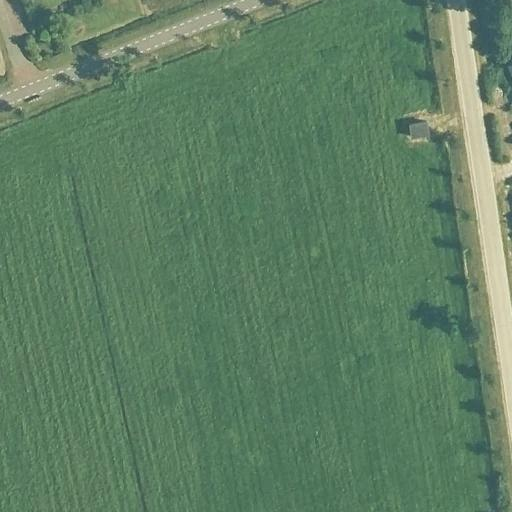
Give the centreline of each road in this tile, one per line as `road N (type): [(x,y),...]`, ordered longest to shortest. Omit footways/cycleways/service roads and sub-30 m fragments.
road 1 (unclassified): [(511,394),(453,0)]
road 2 (unclassified): [(0,107),(266,0)]
